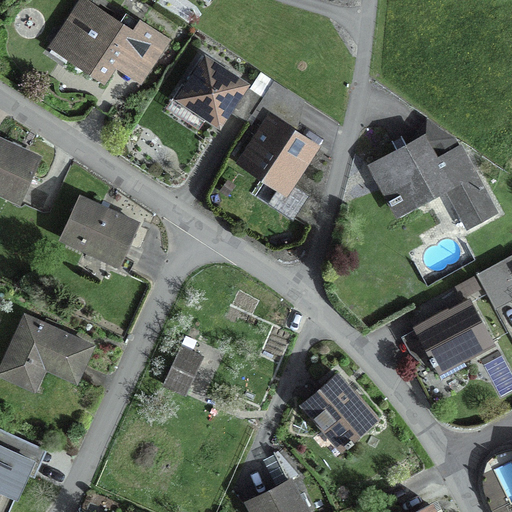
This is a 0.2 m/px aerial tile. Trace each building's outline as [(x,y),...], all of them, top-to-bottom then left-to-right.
[(133,32),(85,0),(82,0),(61,32),(78,43),(69,57),(103,80),(123,49),(148,67),(167,39),(140,22),(133,32)] [(219,122),(244,84),(206,60),(182,97),(219,122)] [(262,96),(272,80),(261,72),(250,88),(262,96)] [(285,189),(314,145),(286,127),(303,100),(274,81),(253,113),(268,123),(243,160),(285,189)] [(496,211),(455,138),(427,119),(408,147),(372,165),(391,199),(389,200),(392,204),(403,198),(402,196),(416,188),(422,200),(446,187),(468,226),(496,211)] [(0,191),(20,200),(39,158),(0,140),(0,191)] [(122,258),(138,224),(80,197),(64,232),(122,258)] [(492,340),(471,300),(417,327),(433,357),(430,358),(442,378),(466,365),(462,357),(492,340)] [(76,379),(91,345),(25,316),(0,371),(0,372),(23,383),(33,360),(76,379)] [(187,392),(202,358),(179,348),(164,382),(187,392)] [(377,418),(337,374),(303,403),(325,428),(330,423),(346,442),(344,443),(347,446),(353,441),(352,439),(377,418)] [(0,485),(17,493),(32,460),(0,445),(0,485)] [(306,511),(289,479),(249,500),(255,511),(306,511)]
